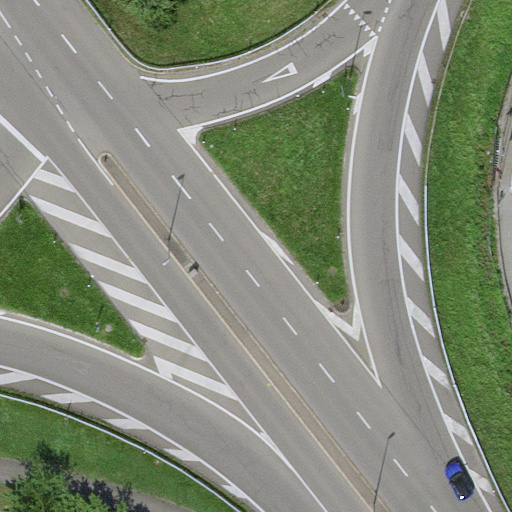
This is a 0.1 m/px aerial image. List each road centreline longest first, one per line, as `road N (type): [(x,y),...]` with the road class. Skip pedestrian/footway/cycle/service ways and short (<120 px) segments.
road 1 (motorway): [(450,511),(405,376),(379,258),(385,120),(419,0)]
road 2 (secondary): [(436,511),(123,105)]
road 3 (secondary): [(33,111),(301,447),(341,511)]
road 4 (motorway): [(0,340),(151,399),(218,439),(305,511)]
road 5 (motorway): [(123,105),(174,105),(251,87),(333,46),(387,0)]
